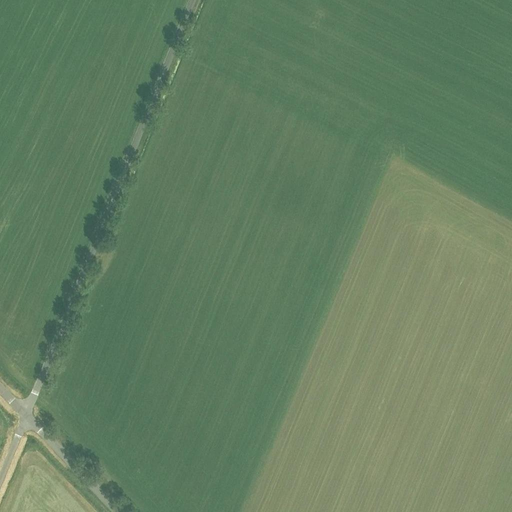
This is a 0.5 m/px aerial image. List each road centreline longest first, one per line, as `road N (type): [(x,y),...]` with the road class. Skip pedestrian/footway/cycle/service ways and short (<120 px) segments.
road 1 (unclassified): [(25,415),(192,0)]
road 2 (unclassified): [(25,415),(116,511)]
